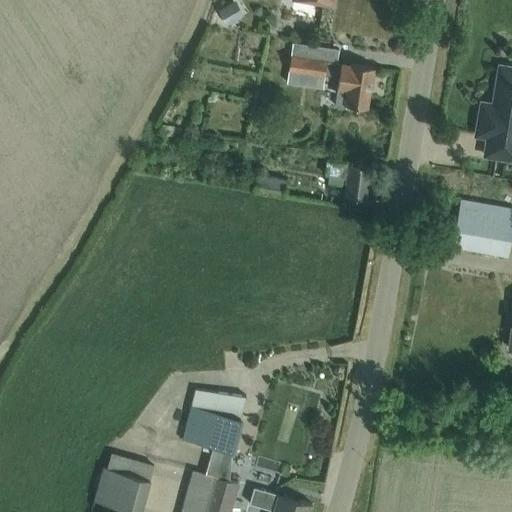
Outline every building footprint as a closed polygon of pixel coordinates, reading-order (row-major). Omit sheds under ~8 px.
[(292,41),(288,69),(324,74),(326,61),(338,61),(340,48),(292,41)] [(343,105),(344,102),(367,106),(373,65),(350,62),(341,61),(337,85),(334,104),(343,105)] [(511,65),(499,64),(493,102),(481,100),(475,133),(487,135),(484,154),(511,158),(511,65)] [(371,164),(351,162),(326,159),(324,172),(328,173),(327,182),(345,184),(344,193),(366,196),(371,164)] [(253,191),(283,196),(286,177),(256,172),(253,191)] [(511,226),(511,207),(460,198),(452,242),(507,253),(511,226)] [(245,394),(194,389),(182,438),(230,450),(245,394)] [(102,465),(93,499),(99,501),(139,511),(140,511),(150,477),(153,463),(110,452),(107,466),(102,465)] [(200,511),(201,511),(211,474),(192,469),(179,511),(200,511)] [(202,511),(226,511),(237,477),(212,470),(211,474),(201,511),(202,511)] [(278,492),(278,494),(254,486),(249,501),(273,509),(272,511),(308,511),(311,502),(278,492)]
